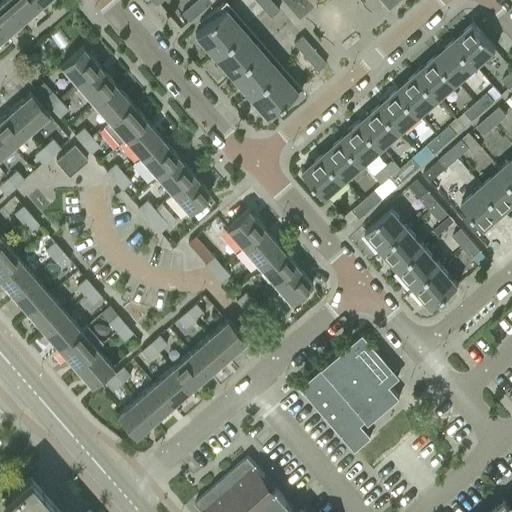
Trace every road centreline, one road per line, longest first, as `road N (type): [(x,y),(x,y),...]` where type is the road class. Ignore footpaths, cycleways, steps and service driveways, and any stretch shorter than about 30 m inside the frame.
road 1 (residential): [(120,497),(364,287)]
road 2 (residential): [(255,161),(441,0)]
road 3 (residential): [(255,161),(220,137),(102,0)]
road 4 (residential): [(364,287),(255,161)]
road 5 (residential): [(120,497),(25,389)]
